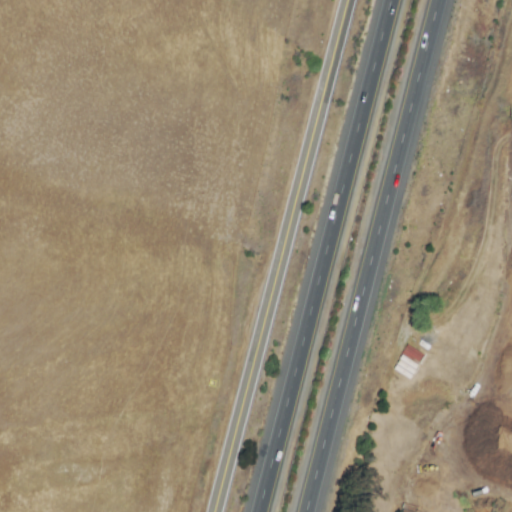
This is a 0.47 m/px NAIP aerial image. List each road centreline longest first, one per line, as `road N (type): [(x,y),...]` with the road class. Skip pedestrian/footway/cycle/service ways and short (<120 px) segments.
road 1 (tertiary): [(350,0),(216,511)]
road 2 (motorway): [(304,511),(437,0)]
road 3 (motorway): [(390,0),(257,511)]
